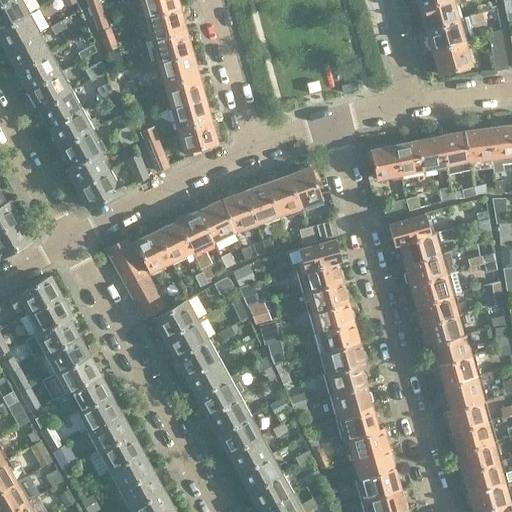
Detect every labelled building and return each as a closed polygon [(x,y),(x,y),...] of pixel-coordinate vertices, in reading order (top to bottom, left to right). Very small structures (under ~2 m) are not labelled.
[(22,0),(7,0),(0,4),(0,29),(30,13),(22,0)] [(98,0),(86,0),(91,11),(101,7),(98,0)] [(138,0),(143,17),(178,7),(177,5),(179,5),(177,0),(138,0)] [(453,0),(443,0),(419,7),(422,17),(420,20),(422,25),(425,27),(425,28),(459,19),(453,0)] [(108,27),(101,7),(91,11),(98,29),(108,27)] [(178,7),(143,17),(149,39),(184,29),(182,20),(183,20),(180,9),(178,9),(178,7)] [(487,19),(485,11),(468,16),(470,24),(487,19)] [(30,13),(0,29),(0,37),(1,39),(0,41),(3,47),(5,47),(7,50),(40,32),(30,13)] [(468,16),(459,19),(425,28),(428,37),(426,40),(428,46),(431,47),(431,50),(465,41),(474,38),(470,24),(468,16)] [(60,21),(49,27),(53,34),(64,28),(60,21)] [(110,27),(99,30),(107,50),(117,47),(110,27)] [(184,29),(149,39),(156,61),(190,51),(192,50),(189,39),(187,40),(184,29)] [(487,33),(491,55),(492,55),(495,69),(506,67),(504,55),(505,55),(501,29),(487,33)] [(40,32),(7,50),(11,58),(10,60),(13,66),(16,67),(18,69),(51,51),(40,32)] [(465,41),(431,50),(438,74),(458,68),(459,71),(469,68),(468,65),(471,64),(470,58),(465,41)] [(80,60),(94,52),(91,45),(76,53),(80,60)] [(119,47),(107,51),(112,63),(123,60),(119,47)] [(51,51),(18,69),(18,70),(17,73),(20,79),(23,79),(28,89),(61,71),(51,51)] [(190,51),(156,61),(162,83),(196,74),(194,65),(196,64),(192,53),(191,54),(190,51)] [(98,62),(84,70),(90,80),(93,78),(103,72),(100,64),(98,62)] [(61,71),(28,89),(29,89),(28,92),(31,98),(33,98),(39,108),(72,90),(61,71)] [(196,74),(162,83),(168,106),(203,96),(202,95),(204,95),(201,84),(199,85),(196,74)] [(125,94),(137,90),(134,79),(120,83),(125,94)] [(102,99),(112,93),(107,83),(96,89),(102,99)] [(72,90),(39,108),(40,109),(39,112),(42,117),(44,118),(50,128),(83,110),(72,90)] [(112,93),(102,99),(113,118),(121,114),(112,93)] [(203,96),(168,106),(174,128),(209,118),(206,110),(208,109),(205,99),(204,99),(203,96)] [(50,128),(49,131),(52,136),(55,137),(61,147),(93,129),(92,127),(98,124),(94,116),(88,119),(83,110),(50,128)] [(209,118),(174,128),(181,152),(183,152),(184,156),(200,152),(199,148),(216,143),(209,118)] [(487,127),(491,158),(491,161),(501,160),(501,163),(511,162),(511,142),(510,124),(487,127)] [(129,134),(126,125),(113,132),(118,140),(129,134)] [(153,126),(139,131),(138,131),(152,166),(154,165),(156,170),(166,166),(165,161),(167,160),(153,126)] [(463,130),(461,130),(468,167),(491,163),(491,161),(487,127),(486,127),(463,130)] [(93,129),(61,147),(60,150),(63,156),(65,156),(70,164),(83,157),(84,160),(100,151),(103,149),(103,148),(104,148),(93,129)] [(461,130),(438,134),(445,169),(445,171),(468,167),(461,130)] [(122,148),(133,142),(129,134),(118,140),(122,148)] [(438,134),(415,139),(421,171),(436,167),(437,171),(445,169),(438,134)] [(415,139),(393,143),(402,184),(416,181),(415,175),(422,174),(421,171),(415,139)] [(370,152),(366,153),(368,162),(372,161),(375,178),(390,175),(390,177),(391,179),(400,177),(393,143),(369,148),(370,152)] [(83,157),(70,164),(66,166),(72,176),(70,179),(73,184),(76,184),(78,187),(110,169),(104,157),(100,151),(84,160),(83,157)] [(125,160),(132,177),(133,177),(136,182),(147,176),(144,171),(146,170),(138,153),(125,160)] [(309,167),(286,175),(300,213),(323,204),(321,200),(314,180),(317,179),(313,169),(310,170),(309,167)] [(110,169),(78,187),(79,188),(77,189),(85,205),(87,204),(88,206),(124,188),(121,184),(122,184),(119,178),(116,179),(110,169)] [(286,175),(265,183),(277,216),(284,213),(286,218),(300,213),(286,175)] [(493,181),(495,193),(503,192),(501,180),(493,181)] [(265,183),(243,191),(255,224),(277,216),(265,183)] [(459,185),(448,187),(451,199),(461,199),(474,195),(473,187),(460,190),(459,185)] [(483,185),(473,187),(474,195),(485,193),(483,185)] [(440,202),(451,199),(448,187),(437,190),(440,202)] [(243,191),(220,199),(232,232),(255,224),(243,191)] [(416,195),(405,198),(405,199),(408,209),(419,206),(416,195)] [(496,223),(501,222),(505,222),(504,196),(491,196),(496,223)] [(405,198),(382,204),(385,215),(408,209),(405,199),(405,198)] [(220,199),(196,211),(211,242),(232,232),(220,199)] [(0,230),(18,221),(17,219),(18,216),(15,211),(12,211),(7,201),(3,203),(2,202),(0,203),(0,230)] [(196,211),(176,220),(191,252),(200,269),(205,280),(206,283),(210,281),(208,278),(212,276),(207,265),(211,264),(205,251),(201,252),(200,248),(211,242),(196,211)] [(475,213),(476,222),(488,218),(487,211),(475,213)] [(417,215),(388,223),(394,244),(398,243),(398,244),(434,234),(434,232),(430,233),(423,212),(417,214),(417,215)] [(328,219),(306,225),(311,239),(336,233),(338,232),(335,221),(334,218),(328,219)] [(191,252),(176,220),(155,231),(170,262),(191,252)] [(19,223),(18,221),(0,230),(0,257),(29,241),(28,239),(30,238),(21,222),(19,223)] [(311,239),(306,225),(298,228),(302,242),(311,239)] [(434,234),(398,244),(400,251),(398,254),(400,261),(403,262),(404,264),(440,254),(443,253),(440,240),(453,236),(451,229),(437,233),(434,234)] [(135,242),(142,258),(148,271),(152,269),(153,271),(170,262),(155,231),(134,241),(135,242)] [(126,237),(105,249),(113,263),(133,252),(137,260),(142,258),(135,242),(130,245),(126,237)] [(265,252),(273,249),(269,238),(261,240),(265,252)] [(328,239),(286,250),(292,273),(340,260),(334,239),(329,241),(328,239)] [(511,243),(498,244),(499,261),(500,269),(511,268),(511,243)] [(238,248),(242,259),(250,256),(245,245),(238,248)] [(449,251),(443,253),(440,254),(404,264),(406,271),(404,274),(406,281),(409,283),(409,285),(445,275),(449,274),(455,272),(449,251)] [(133,252),(113,263),(119,274),(139,263),(137,260),(133,252)] [(495,260),(494,252),(483,255),(484,264),(495,260)] [(219,258),(224,269),(233,264),(228,254),(219,258)] [(340,260),(296,272),(302,292),(341,281),(343,278),(341,271),(338,270),(336,262),(340,261),(340,260)] [(496,269),(495,260),(484,264),(485,272),(496,269)] [(139,263),(119,274),(125,285),(145,274),(139,263)] [(247,264),(232,273),(239,287),(255,280),(247,264)] [(511,268),(500,269),(504,291),(511,290),(511,268)] [(449,274),(445,275),(409,285),(411,292),(410,295),(412,302),(415,303),(415,304),(461,291),(455,272),(449,274)] [(199,287),(206,283),(201,273),(194,276),(199,287)] [(152,285),(145,274),(125,285),(131,296),(152,285)] [(49,278),(48,276),(9,298),(14,307),(20,304),(26,314),(59,296),(58,294),(60,292),(51,277),(49,278)] [(225,277),(213,284),(219,295),(233,287),(230,280),(225,277)] [(341,281),(302,292),(307,312),(347,301),(349,298),(347,291),(344,290),(341,281)] [(486,285),(481,286),(484,307),(490,305),(501,302),(498,281),(486,285)] [(251,283),(238,288),(247,306),(258,303),(252,282),(251,283)] [(157,295),(152,285),(131,296),(137,307),(157,295)] [(454,293),(415,304),(417,312),(416,315),(418,322),(420,324),(421,325),(460,314),(454,293)] [(164,306),(157,295),(137,307),(143,318),(164,306)] [(59,296),(26,314),(36,331),(37,331),(51,323),(53,325),(66,318),(70,316),(65,306),(66,304),(63,298),(60,297),(59,296)] [(163,334),(164,336),(197,318),(186,299),(153,316),(159,326),(158,328),(161,334),(163,334)] [(239,300),(231,304),(239,320),(246,317),(239,300)] [(347,301),(307,312),(313,333),(353,322),(352,321),(354,318),(352,311),(349,310),(347,301)] [(265,302),(262,303),(247,307),(256,326),(272,321),(265,302)] [(460,314),(421,325),(423,333),(421,336),(423,342),(426,344),(427,345),(432,343),(465,334),(460,314)] [(490,326),(504,323),(502,315),(489,318),(490,326)] [(77,332),(74,326),(71,326),(66,318),(53,325),(51,323),(37,331),(36,331),(33,333),(33,334),(24,339),(35,359),(43,354),(76,336),(76,335),(77,332)] [(197,318),(164,336),(169,345),(168,347),(171,353),(174,353),(175,356),(208,338),(197,318)] [(272,321),(258,325),(263,345),(278,342),(275,331),(272,321)] [(353,322),(313,333),(319,353),(358,342),(358,341),(360,339),(358,332),(355,330),(353,322)] [(223,340),(234,334),(230,326),(218,332),(223,340)] [(0,333),(0,352),(8,348),(0,333)] [(465,334),(432,343),(435,351),(433,354),(435,361),(438,363),(438,364),(473,354),(468,333),(465,334)] [(506,333),(496,335),(498,346),(508,344),(506,333)] [(76,336),(43,354),(53,373),(87,355),(86,354),(87,351),(84,345),(81,345),(76,336)] [(208,338),(175,356),(180,364),(179,367),(182,372),(185,372),(186,375),(219,357),(208,338)] [(285,356),(280,342),(267,346),(274,365),(282,363),(285,362),(283,356),(285,356)] [(358,342),(319,353),(324,371),(324,373),(322,373),(322,374),(364,363),(364,362),(365,359),(364,352),(360,351),(358,342)] [(508,344),(498,346),(499,354),(510,352),(508,344)] [(233,360),(244,354),(239,346),(228,352),(233,360)] [(473,354),(438,364),(440,371),(438,373),(440,381),(443,382),(445,388),(460,383),(459,380),(479,374),(473,354)] [(87,355),(53,373),(64,393),(97,374),(97,373),(98,371),(94,365),(91,364),(87,355)] [(3,363),(9,373),(19,367),(13,357),(3,363)] [(219,357),(186,375),(190,384),(189,386),(192,391),(195,392),(196,395),(228,377),(229,376),(219,357)] [(265,357),(253,363),(258,373),(269,367),(265,357)] [(282,363),(274,365),(283,385),(291,383),(282,363)] [(364,363),(322,374),(328,395),(364,385),(364,383),(366,381),(364,374),(361,373),(359,365),(364,363)] [(29,385),(19,367),(9,373),(19,390),(29,385)] [(229,376),(228,377),(196,395),(201,403),(200,405),(203,411),(206,412),(207,413),(239,396),(240,395),(247,391),(237,372),(229,376)] [(57,397),(53,399),(57,406),(61,404),(68,400),(75,412),(108,394),(107,392),(108,389),(105,384),(102,384),(97,374),(64,393),(57,397)] [(460,383),(445,388),(446,390),(444,392),(446,399),(449,401),(451,408),(446,410),(483,399),(486,399),(479,374),(459,380),(460,383)] [(503,394),(511,391),(511,378),(500,381),(503,394)] [(266,393),(278,387),(273,379),(262,385),(266,393)] [(364,385),(328,395),(335,419),(351,415),(350,411),(370,405),(369,403),(371,400),(369,393),(367,392),(364,385)] [(9,406),(18,401),(12,390),(3,395),(9,406)] [(23,399),(30,411),(39,406),(32,394),(23,399)] [(108,394),(75,412),(85,431),(118,413),(117,411),(119,409),(116,404),(113,403),(108,394)] [(301,394),(288,397),(292,405),(304,401),(301,394)] [(239,396),(207,413),(211,422),(210,425),(213,430),(216,431),(217,433),(250,415),(240,395),(239,396)] [(283,397),(269,405),(274,415),(288,407),(283,397)] [(483,399),(446,410),(445,410),(445,411),(444,413),(446,420),(448,421),(450,430),(489,420),(484,400),(483,400),(483,399)] [(29,420),(18,401),(8,407),(19,426),(29,420)] [(304,401),(292,405),(295,415),(307,410),(304,401)] [(511,403),(499,407),(500,411),(501,417),(507,415),(511,413),(511,403)] [(370,405),(350,411),(351,415),(335,419),(340,440),(383,429),(382,428),(377,429),(375,421),(376,419),(374,412),(372,410),(370,405)] [(34,418),(41,430),(50,426),(43,413),(34,418)] [(118,413),(85,431),(96,451),(129,433),(128,431),(129,428),(126,423),(123,422),(118,413)] [(250,415),(217,433),(222,441),(221,445),(224,450),(227,451),(228,453),(261,434),(250,415)] [(489,420),(450,430),(451,431),(449,434),(451,440),(453,441),(456,451),(495,440),(489,420)] [(41,430),(52,449),(59,445),(64,443),(53,424),(50,426),(41,430)] [(276,438),(287,432),(283,424),(271,429),(276,438)] [(383,429),(344,439),(344,440),(343,440),(348,460),(388,449),(385,439),(387,437),(385,430),(383,430),(383,429)] [(33,445),(40,441),(35,432),(28,436),(33,445)] [(129,433),(96,451),(107,470),(140,452),(139,450),(140,448),(137,443),(134,442),(129,433)] [(261,434),(228,453),(233,460),(231,463),(234,469),(237,470),(238,472),(271,454),(272,454),(261,434)] [(321,445),(324,445),(321,436),(307,440),(311,448),(321,445)] [(495,440),(456,451),(457,452),(454,456),(456,461),(459,463),(461,471),(501,460),(495,440)] [(41,467),(51,461),(40,441),(33,445),(30,447),(41,467)] [(59,445),(52,449),(61,465),(68,461),(59,445)] [(321,446),(311,448),(316,459),(319,467),(326,465),(324,457),(321,446)] [(388,449),(348,460),(354,480),(394,469),(391,459),(393,456),(391,450),(388,449)] [(310,458),(306,451),(294,458),(298,465),(310,458)] [(140,452),(107,470),(117,489),(150,471),(149,469),(150,467),(147,462),(145,461),(140,452)] [(283,461),(277,465),(271,454),(238,472),(239,474),(238,476),(241,481),(244,482),(249,491),(281,473),(283,472),(288,470),(283,461)] [(0,489),(16,480),(5,460),(0,463),(0,489)] [(501,460),(461,471),(462,472),(460,474),(462,482),(465,483),(467,491),(506,481),(511,478),(511,472),(505,474),(501,460)] [(71,465),(63,469),(67,476),(74,471),(71,465)] [(50,487),(63,480),(56,468),(43,475),(50,487)] [(396,470),(394,469),(354,480),(360,500),(400,489),(397,479),(399,477),(396,470)] [(304,485),(319,477),(316,470),(300,477),(304,485)] [(150,471),(117,489),(128,508),(161,490),(160,488),(160,486),(157,481),(155,480),(150,471)] [(281,473),(249,491),(250,492),(249,495),(252,500),(254,501),(260,511),(293,492),(294,492),(283,472),(281,473)] [(16,480),(0,489),(0,511),(5,511),(28,500),(30,499),(39,494),(27,474),(16,480)] [(511,500),(506,481),(467,491),(467,493),(465,495),(468,502),(470,503),(472,511),(470,511),(509,502),(511,501),(511,500)] [(342,499),(337,485),(328,487),(334,501),(342,499)] [(63,506),(74,500),(67,488),(56,494),(63,506)] [(400,489),(360,500),(362,511),(397,511),(405,510),(403,499),(405,497),(403,491),(400,490),(400,489)] [(161,490),(128,508),(129,511),(167,511),(171,510),(170,508),(171,505),(168,500),(166,499),(161,490)] [(293,492),(260,511),(303,511),(304,511),(316,505),(311,497),(300,504),(293,492)] [(82,503),(85,509),(96,503),(93,497),(82,503)] [(28,500),(5,511),(34,511),(32,508),(35,507),(30,499),(28,500)] [(509,502),(470,511),(507,511),(505,504),(509,503),(509,502)] [(87,511),(96,511),(100,510),(96,503),(85,509),(87,511)]
